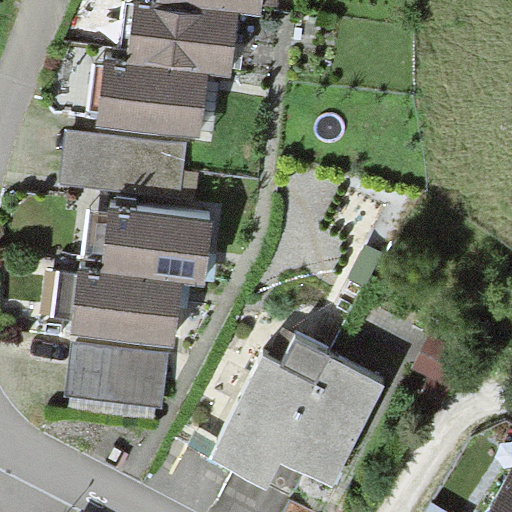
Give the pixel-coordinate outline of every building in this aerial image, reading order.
[(260,0),(159,0),(159,14),(230,20),(258,22),(260,0)] [(230,20),(159,14),(126,11),(121,67),(210,74),(226,75),(228,46),(230,20)] [(210,74),(121,67),(101,65),(96,123),(188,132),(204,133),(209,85),(210,74)] [(204,257),(209,215),(110,205),(103,271),(173,279),(202,282),(204,257)] [(71,332),(166,342),(171,294),(173,279),(103,271),(78,269),(71,332)] [(65,391),(160,401),(166,342),(71,332),(65,391)] [(339,473),(382,379),(326,354),(313,383),(278,460),(333,485),(339,473)] [(278,460),(313,383),(259,359),(220,445),(212,460),(266,485),(278,460)] [(511,511),(511,462),(480,511),(511,511)] [(463,511),(439,499),(431,511),(463,511)]
